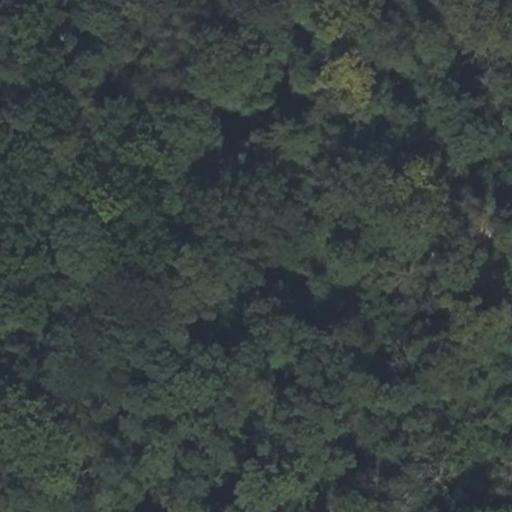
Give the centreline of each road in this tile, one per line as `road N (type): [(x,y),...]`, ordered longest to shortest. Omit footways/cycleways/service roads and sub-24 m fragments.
road 1 (track): [(0,435),(85,365),(195,240),(314,46),(361,0)]
road 2 (track): [(195,240),(388,364),(511,431)]
